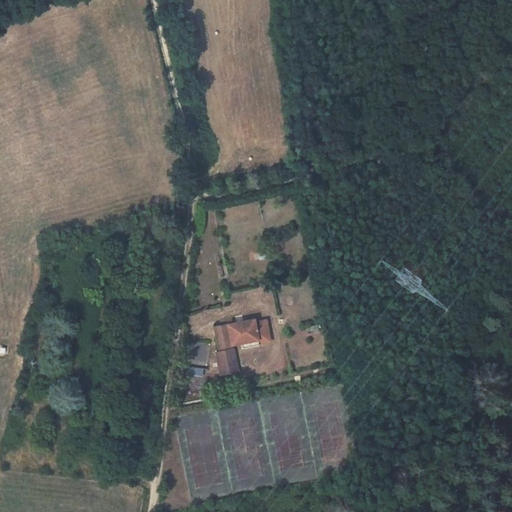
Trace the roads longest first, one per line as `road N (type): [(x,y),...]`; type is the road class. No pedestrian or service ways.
road 1 (track): [(197,198),(316,174),(373,150),(502,511)]
road 2 (track): [(161,0),(197,198),(148,511)]
road 3 (track): [(451,0),(373,150)]
